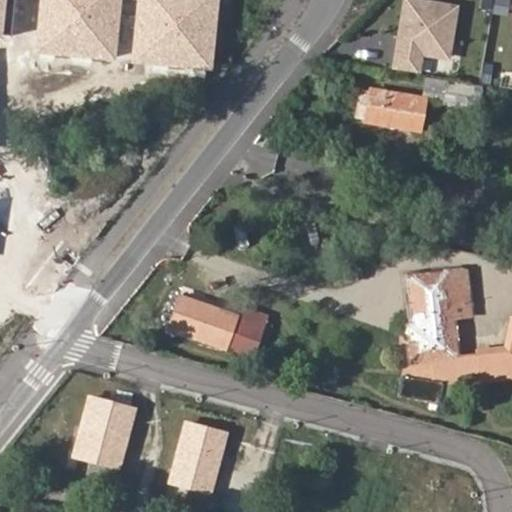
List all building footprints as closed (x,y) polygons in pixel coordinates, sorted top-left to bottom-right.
[(115,0),(34,0),(29,50),(109,59),(115,0)] [(218,0),(137,0),(131,60),(211,68),(218,0)] [(407,0),(397,67),(418,70),(422,50),(448,55),(457,5),(423,0),(407,0)] [(476,111),(481,87),(448,82),(444,106),(476,111)] [(366,92),(360,124),(420,134),(426,103),(366,92)] [(450,276),(449,270),(407,276),(411,324),(402,325),(406,370),(426,368),(428,385),(481,379),(481,385),(511,380),(511,323),(506,322),(499,353),(477,356),(478,361),(459,364),(454,304),(468,302),(466,274),(450,276)] [(182,296),(170,331),(252,360),(268,314),(244,306),(240,317),(182,296)] [(90,398),(74,456),(117,467),(133,410),(90,398)] [(184,426),(169,483),(212,495),(228,437),(184,426)]
